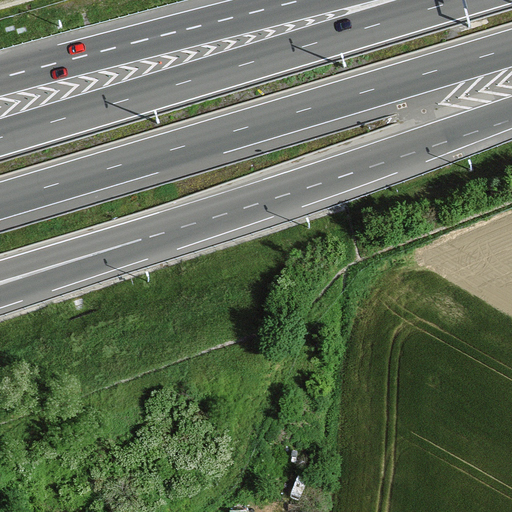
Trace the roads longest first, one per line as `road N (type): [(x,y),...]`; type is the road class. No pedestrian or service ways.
road 1 (motorway): [(0,200),(511,47)]
road 2 (motorway): [(0,286),(456,127)]
road 3 (motorway): [(0,271),(456,127)]
road 4 (motorway): [(457,0),(0,137)]
road 5 (motorway): [(299,0),(0,77)]
